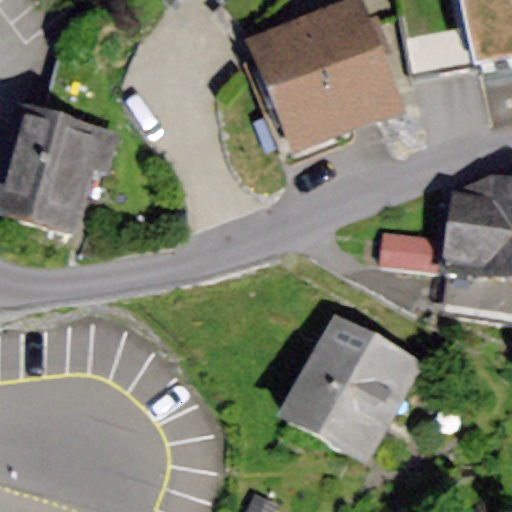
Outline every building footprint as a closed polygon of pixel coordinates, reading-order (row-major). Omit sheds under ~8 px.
[(207,0),(213,5),(246,37),(281,0),(207,0)] [(475,71),(460,0),(397,0),(414,82),(475,71)] [(511,0),(460,0),(475,71),(478,81),(511,74),(511,0)] [(358,5),(249,49),(297,167),(406,122),(358,5)] [(69,49),(53,106),(108,122),(124,65),(69,49)] [(118,146),(21,120),(0,200),(0,227),(75,248),(93,183),(107,187),(118,146)] [(511,182),(491,180),(453,199),(446,245),(442,281),(437,316),(511,325),(511,182)] [(446,245),(381,237),(377,273),(442,281),(446,245)] [(425,373),(334,324),(276,431),(367,480),(395,427),(425,373)]
